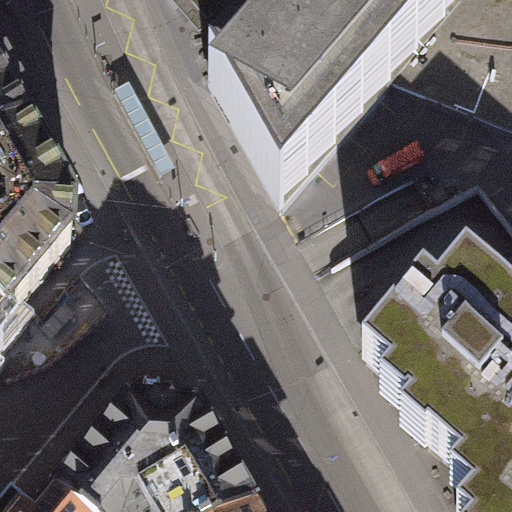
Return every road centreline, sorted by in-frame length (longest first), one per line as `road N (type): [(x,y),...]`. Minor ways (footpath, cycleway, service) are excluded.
road 1 (secondary): [(44,0),(139,192),(226,314)]
road 2 (residential): [(0,419),(96,310),(171,294),(226,314)]
road 3 (secondary): [(226,314),(341,511)]
